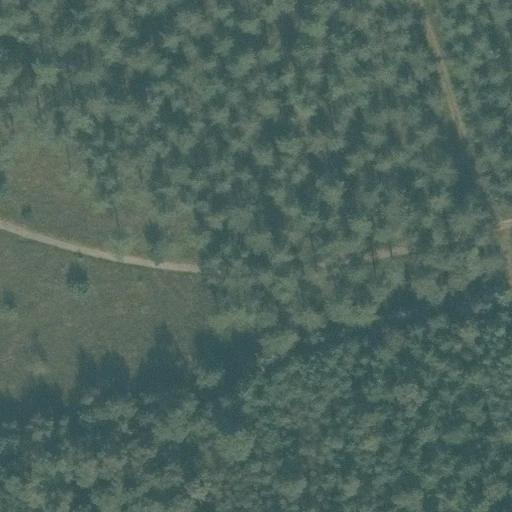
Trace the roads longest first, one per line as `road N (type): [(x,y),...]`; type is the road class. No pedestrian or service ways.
road 1 (track): [(511,281),(0,463)]
road 2 (track): [(421,0),(511,259)]
